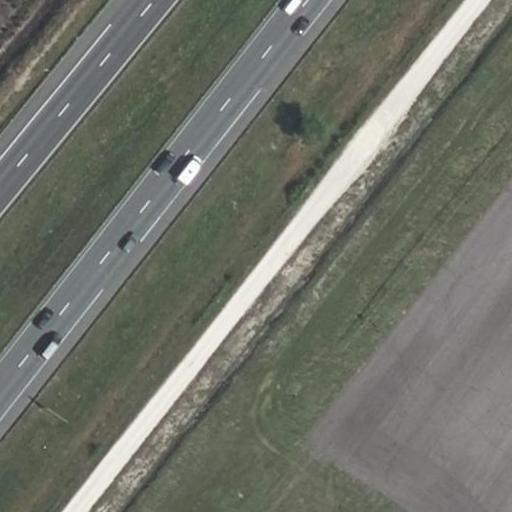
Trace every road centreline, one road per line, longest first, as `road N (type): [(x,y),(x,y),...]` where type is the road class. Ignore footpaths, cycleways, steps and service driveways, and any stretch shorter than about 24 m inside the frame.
road 1 (track): [(489,0),(84,511)]
road 2 (motorway): [(0,395),(312,0)]
road 3 (motorway): [(151,0),(0,183)]
